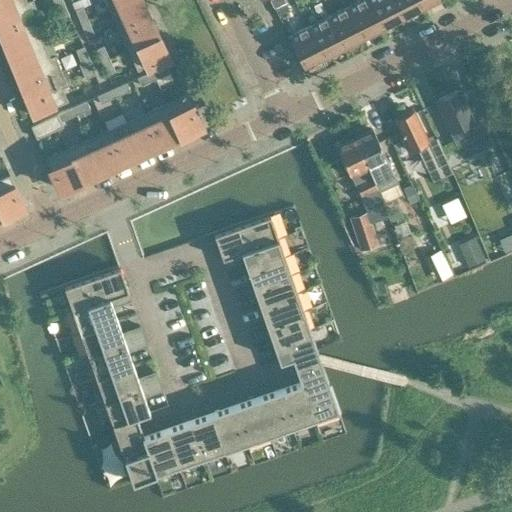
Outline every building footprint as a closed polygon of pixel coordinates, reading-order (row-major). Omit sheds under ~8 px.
[(29,0),(26,1),(25,0),(0,0),(0,30),(38,15),(32,0),(29,0)] [(129,0),(104,0),(109,9),(129,0)] [(149,15),(142,0),(129,0),(109,9),(118,29),(149,15)] [(381,28),(367,0),(358,0),(346,6),(362,37),(381,28)] [(401,18),(391,0),(367,0),(381,28),(401,18)] [(420,8),(416,0),(391,0),(401,18),(420,8)] [(69,17),(64,4),(55,7),(61,21),(69,17)] [(83,6),(75,9),(80,22),(88,19),(83,6)] [(362,37),(346,6),(327,16),(342,47),(362,37)] [(45,30),(38,15),(0,30),(0,35),(10,59),(44,45),(39,32),(45,30)] [(158,35),(149,15),(118,29),(127,49),(158,35)] [(342,47),(327,16),(307,26),(323,57),(342,47)] [(94,32),(88,19),(80,22),(85,36),(94,32)] [(323,57),(307,26),(288,36),(303,67),(323,57)] [(168,56),(158,35),(127,49),(137,70),(168,56)] [(49,57),(44,45),(10,59),(21,86),(61,70),(55,55),(49,57)] [(103,45),(95,49),(101,62),(109,58),(103,45)] [(88,59),(83,46),(75,49),(80,62),(88,59)] [(115,71),(109,58),(101,62),(107,74),(115,71)] [(95,74),(88,59),(80,62),(78,63),(85,78),(95,74)] [(170,72),(166,64),(151,70),(155,78),(170,72)] [(67,86),(61,70),(21,86),(33,115),(67,101),(62,88),(67,86)] [(155,78),(151,70),(137,77),(140,85),(155,78)] [(130,90),(126,82),(111,89),(115,97),(130,90)] [(459,88),(435,100),(450,131),(462,156),(492,142),(480,115),(474,118),(461,92),(459,88)] [(115,97),(111,89),(97,95),(100,103),(115,97)] [(201,124),(187,93),(166,103),(180,134),(201,124)] [(89,108),(86,100),(71,107),(75,115),(89,108)] [(180,134),(166,103),(146,112),(160,143),(180,134)] [(75,115),(71,107),(57,113),(60,121),(75,115)] [(415,110),(395,119),(409,150),(417,146),(432,180),(452,170),(447,160),(436,137),(429,140),(415,110)] [(160,143),(146,112),(126,121),(140,152),(160,143)] [(62,126),(60,121),(57,113),(30,125),(36,138),(62,126)] [(140,152),(126,121),(106,130),(120,161),(140,152)] [(373,129),(354,138),(377,187),(378,187),(379,190),(397,181),(387,158),(373,129)] [(120,161),(106,130),(86,139),(100,170),(120,161)] [(377,187),(354,138),(337,146),(366,207),(381,200),(381,199),(382,198),(379,190),(378,187),(377,187)] [(100,170),(86,139),(66,148),(80,179),(100,170)] [(80,179),(66,148),(45,158),(59,189),(80,179)] [(23,205),(9,174),(0,178),(0,208),(2,214),(23,205)] [(378,243),(367,210),(349,217),(360,249),(378,243)] [(213,234),(222,258),(241,251),(278,239),(269,214),(213,234)] [(475,235),(457,243),(467,267),(486,259),(475,235)] [(241,251),(247,269),(284,257),(278,239),(241,251)] [(247,269),(253,288),(290,275),(284,257),(247,269)] [(119,266),(63,286),(72,309),(128,289),(119,266)] [(253,288),(260,306),(297,293),(290,275),(253,288)] [(128,289),(72,309),(80,332),(117,319),(112,306),(131,300),(128,289)] [(260,306),(266,324),(303,311),(297,293),(260,306)] [(266,324),(272,342),(309,329),(303,311),(266,324)] [(117,319),(80,332),(87,354),(143,335),(140,325),(121,332),(117,319)] [(272,342),(279,360),(291,356),(316,347),(309,329),(272,342)] [(143,335),(87,354),(95,377),(133,364),(128,352),(147,345),(143,335)] [(316,347),(291,356),(296,371),(300,380),(301,379),(314,417),(337,409),(321,363),(316,347)] [(133,364),(95,377),(103,400),(159,380),(156,371),(137,377),(133,364)] [(300,380),(278,387),(291,425),(314,417),(301,379),(300,380)] [(159,380),(103,400),(112,423),(136,415),(149,411),(144,397),(163,390),(159,380)] [(278,387),(255,396),(268,433),(291,425),(278,387)] [(255,396),(233,403),(246,441),(268,433),(255,396)] [(233,403),(210,411),(223,448),(246,441),(233,403)] [(210,411),(188,419),(200,456),(223,448),(210,411)] [(136,415),(112,423),(131,480),(156,472),(143,435),(136,415)] [(188,419),(165,427),(178,464),(200,456),(188,419)] [(165,427),(143,435),(156,472),(178,464),(165,427)]
